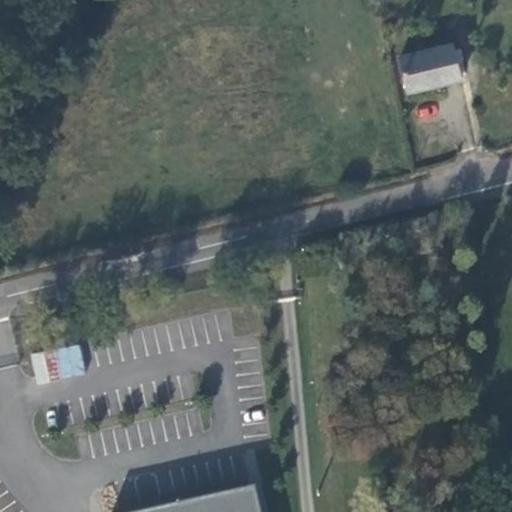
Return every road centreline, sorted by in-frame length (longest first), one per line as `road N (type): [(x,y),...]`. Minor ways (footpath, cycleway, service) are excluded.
road 1 (tertiary): [(511,169),(0,295)]
road 2 (track): [(0,150),(71,0)]
